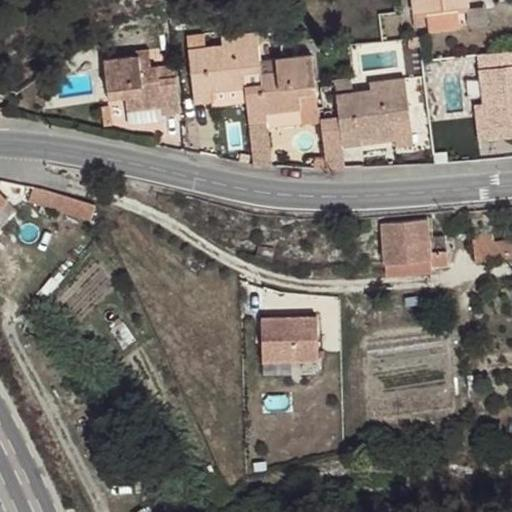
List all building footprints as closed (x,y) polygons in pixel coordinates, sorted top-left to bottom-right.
[(413,0),(415,13),(426,12),(428,27),(429,30),(460,26),(458,8),(468,7),(467,0),(413,0)] [(428,27),(426,12),(412,14),(414,29),(428,27)] [(204,35),(187,37),(195,103),(213,101),(212,91),(246,88),(246,86),(244,73),(261,71),(257,33),(221,37),(222,45),(215,46),(206,47),(204,35)] [(215,46),(214,33),(204,35),(206,47),(215,46)] [(347,52),(345,37),(325,40),(327,55),(347,52)] [(174,64),(151,67),(149,50),(134,52),(134,57),(104,60),(108,100),(124,98),(125,98),(127,112),(162,107),(163,115),(181,113),(176,77),(175,77),(174,64)] [(511,50),(502,52),(504,67),(480,69),(484,103),(476,104),(480,140),(511,136),(511,50)] [(317,94),(311,55),(276,59),(277,72),(260,74),(261,84),(246,86),(246,88),(247,102),(250,122),(266,121),(266,114),(300,110),(299,96),(317,94)] [(350,76),(349,67),(333,68),(334,78),(350,76)] [(352,92),(350,76),(334,78),(336,94),(352,92)] [(410,118),(405,79),(369,82),(370,90),(352,92),(336,94),(343,147),(361,144),(361,138),(395,133),(394,120),(410,118)] [(213,101),(213,105),(247,102),(246,88),(212,91),(213,101)] [(213,105),(213,101),(195,103),(197,123),(215,121),(213,105)] [(112,119),(110,105),(102,107),(104,126),(113,124),(112,119)] [(163,115),(162,107),(127,112),(128,123),(164,119),(163,115)] [(302,122),(300,110),(266,114),(266,121),(267,126),(302,122)] [(267,126),(266,121),(250,122),(254,165),(272,166),(267,126)] [(481,158),(480,146),(462,148),(463,161),(477,160),(481,160),(481,158)] [(43,188),(32,187),(29,202),(91,220),(95,205),(43,188)] [(446,250),(444,236),(430,236),(428,219),(381,223),(385,275),(432,271),(431,265),(448,264),(447,251),(446,250)] [(493,234),(472,237),(473,247),(495,244),(493,234)] [(511,241),(495,244),(473,247),(475,263),(511,258),(511,241)] [(316,359),(314,314),(258,317),(261,362),(316,359)]
